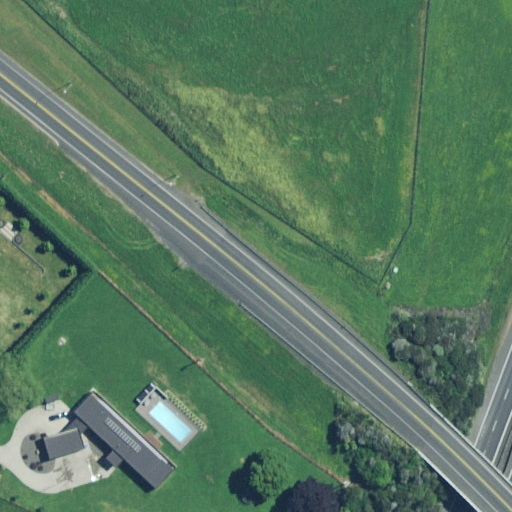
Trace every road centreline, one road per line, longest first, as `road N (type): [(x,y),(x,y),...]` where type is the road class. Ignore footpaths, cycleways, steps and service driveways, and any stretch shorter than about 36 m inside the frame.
road 1 (tertiary): [(0,72),(429,429)]
road 2 (motorway): [(465,511),(511,384)]
